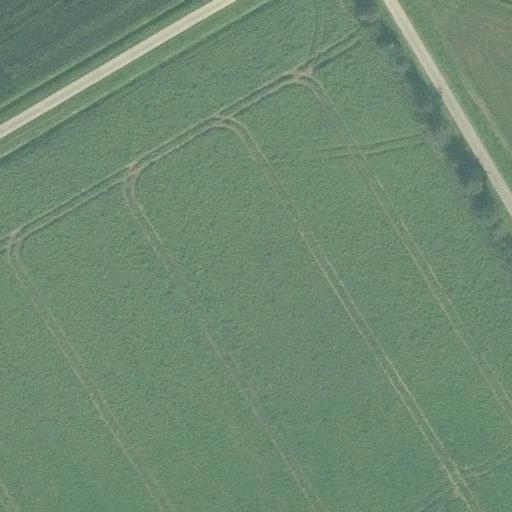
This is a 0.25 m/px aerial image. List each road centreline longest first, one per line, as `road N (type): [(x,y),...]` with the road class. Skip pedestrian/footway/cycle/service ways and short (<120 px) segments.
road 1 (unclassified): [(0,134),(226,0)]
road 2 (unclassified): [(511,208),(388,0)]
